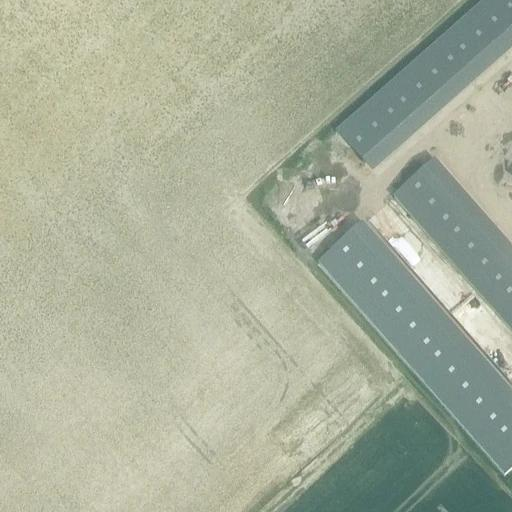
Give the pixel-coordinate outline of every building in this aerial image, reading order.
[(363,164),(511,31),(511,0),(487,0),(336,134),(363,164)] [(511,31),(363,164),(372,174),(511,50),(511,31)] [(511,252),(434,163),(423,172),(511,272),(511,252)] [(393,198),(449,262),(489,307),(511,333),(511,272),(423,172),(393,198)] [(511,401),(359,229),(351,236),(511,418),(511,401)] [(511,418),(351,236),(318,265),(504,476),(511,469),(511,418)]
